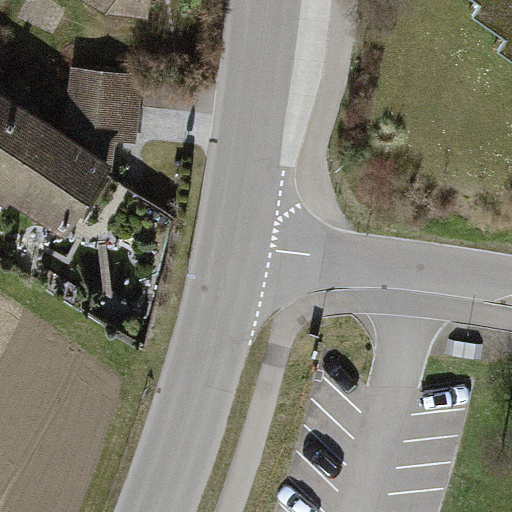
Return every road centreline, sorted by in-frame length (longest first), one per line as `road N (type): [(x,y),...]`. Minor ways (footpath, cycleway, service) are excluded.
road 1 (residential): [(511,283),(414,264),(233,250)]
road 2 (secondary): [(154,511),(197,391),(233,250)]
road 3 (secondary): [(233,250),(268,0)]
